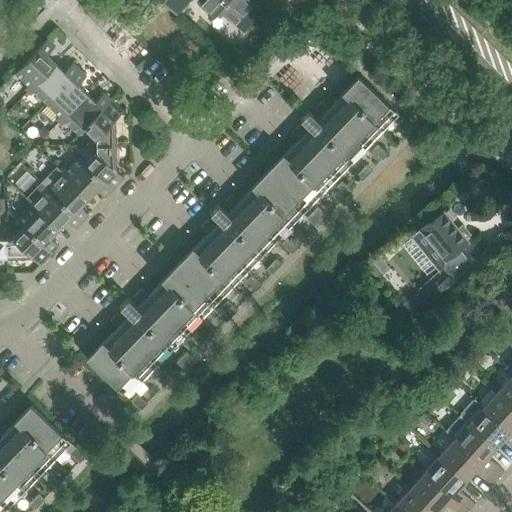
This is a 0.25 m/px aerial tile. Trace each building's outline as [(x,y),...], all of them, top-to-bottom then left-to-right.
[(160,0),(177,15),(190,0),(160,0)] [(242,30),(261,10),(250,0),(198,0),(197,1),(212,14),(217,8),(242,30)] [(30,90),(58,62),(49,54),(57,45),(49,38),(17,72),(30,84),(27,87),(30,90)] [(49,103),(81,69),(74,61),(66,69),(58,62),(30,90),(33,94),(36,91),(49,103)] [(61,121),(89,92),(80,84),(88,75),(81,69),(49,103),(61,114),(57,118),(61,121)] [(298,139),(285,154),(269,170),(308,208),(324,192),(398,114),(359,76),(329,108),(323,101),(322,101),(315,108),(322,115),(318,119),(311,113),(308,110),(300,119),(310,128),(306,132),(298,125),(292,132),(291,133),(298,139)] [(86,126),(112,98),(105,92),(97,100),(89,92),(61,121),(64,124),(67,121),(81,134),(87,128),(86,126)] [(98,144),(118,143),(117,119),(125,111),(112,98),(86,126),(87,128),(98,138),(98,141),(94,141),(94,146),(98,146),(98,144)] [(396,124),(406,134),(412,128),(402,118),(396,124)] [(114,190),(115,189),(127,176),(118,168),(118,143),(98,144),(98,146),(98,150),(88,161),(87,163),(114,190)] [(380,160),(381,160),(386,155),(376,146),(371,151),(380,160)] [(87,163),(88,161),(82,155),(69,168),(65,165),(62,169),(91,197),(99,188),(108,196),(114,190),(87,163)] [(91,197),(62,169),(57,164),(41,181),(49,189),(50,188),(84,221),(91,214),(82,205),(91,197)] [(366,165),(357,175),(362,179),(372,170),(366,165)] [(233,286),(308,208),(269,170),(239,201),(232,195),(225,202),(232,209),(228,213),(218,204),(210,213),(219,222),(216,226),(208,219),(201,227),(208,233),(193,249),(178,264),(217,302),(233,286)] [(346,196),(347,196),(352,191),(351,191),(342,181),(336,186),(346,196)] [(78,228),(84,221),(50,188),(49,189),(39,199),(35,196),(32,199),(61,228),(69,219),(78,228)] [(53,236),(61,228),(32,199),(29,202),(33,206),(20,220),(25,225),(26,225),(54,252),(61,245),(53,236)] [(322,221),(327,216),(317,206),(312,211),(322,221)] [(316,227),(322,221),(312,211),(306,218),(316,227)] [(462,223),(456,228),(444,212),(403,245),(426,273),(436,265),(441,271),(420,290),(432,302),(455,280),(448,273),(466,258),(459,248),(469,240),(466,236),(470,233),(462,223)] [(42,265),(54,252),(26,225),(25,225),(13,237),(11,237),(8,238),(8,257),(33,256),(42,265)] [(2,238),(0,235),(0,257),(8,257),(8,238),(11,237),(11,233),(6,233),(7,238),(2,238)] [(292,253),(295,249),(297,247),(287,238),(282,243),(292,253)] [(276,259),(267,269),(272,274),(281,264),(276,259)] [(127,396),(217,302),(178,264),(149,295),(142,288),(141,289),(134,296),(141,303),(137,307),(128,298),(119,306),(122,309),(129,316),(125,319),(118,313),(111,320),(118,327),(87,358),(127,396)] [(257,290),(261,284),(252,275),(246,280),(257,290)] [(416,292),(404,302),(415,314),(427,303),(416,292)] [(222,305),(232,315),(237,310),(227,300),(222,305)] [(226,321),(232,315),(222,305),(216,311),(226,321)] [(498,330),(490,339),(494,343),(503,334),(498,330)] [(192,337),(201,346),(205,342),(207,341),(197,332),(192,337)] [(186,352),(177,362),(182,367),(191,357),(186,352)] [(511,372),(506,367),(506,368),(511,373),(511,375),(499,390),(511,401),(511,372)] [(166,383),(169,380),(171,378),(161,368),(156,374),(166,383)] [(511,401),(499,390),(484,406),(511,430),(511,401)] [(131,400),(141,409),(147,403),(137,394),(131,400)] [(446,402),(440,397),(439,396),(431,405),(432,406),(438,411),(446,402)] [(511,430),(484,406),(475,397),(460,413),(470,422),(497,446),(504,438),(511,445),(511,430)] [(0,511),(5,511),(74,443),(34,404),(4,435),(0,431),(0,511)] [(424,413),(419,418),(426,425),(431,419),(424,413)] [(497,446),(470,422),(460,413),(446,430),(455,438),(498,477),(505,470),(489,455),(497,446)] [(403,436),(397,443),(404,450),(411,443),(403,436)] [(491,485),(498,477),(455,438),(440,455),(467,479),(475,470),(491,485)] [(69,452),(79,462),(85,456),(75,446),(69,452)] [(459,488),(467,479),(440,455),(425,471),(468,510),(475,503),(459,488)] [(454,511),(466,511),(468,510),(425,471),(411,487),(438,511),(445,504),(454,511)] [(55,488),(60,482),(50,473),(45,478),(55,488)] [(437,511),(438,511),(411,487),(396,503),(405,511),(437,511)] [(35,497),(41,502),(44,498),(39,493),(35,497)] [(405,511),(396,503),(387,511),(405,511)]
